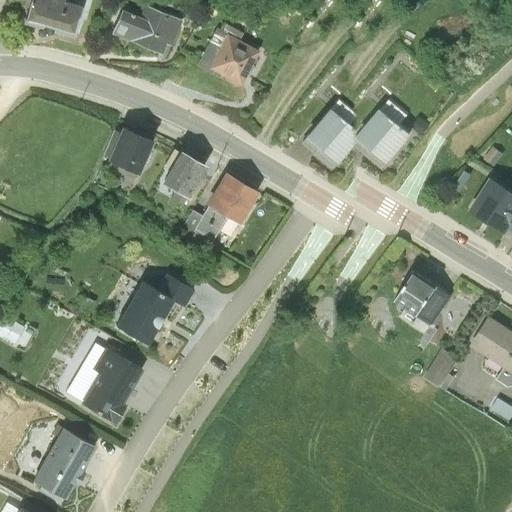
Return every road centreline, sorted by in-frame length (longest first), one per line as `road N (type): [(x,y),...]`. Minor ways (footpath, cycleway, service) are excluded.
road 1 (tertiary): [(4,109),(96,120),(162,143),(346,245)]
road 2 (residential): [(346,245),(154,511)]
road 3 (tertiary): [(346,245),(511,350)]
